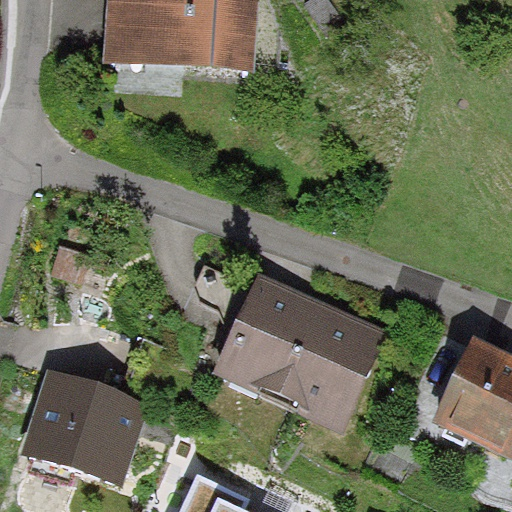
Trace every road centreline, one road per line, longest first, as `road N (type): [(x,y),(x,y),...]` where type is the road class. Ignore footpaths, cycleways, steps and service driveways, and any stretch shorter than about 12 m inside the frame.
road 1 (residential): [(3,159),(511,317)]
road 2 (residential): [(23,0),(19,87),(3,159)]
